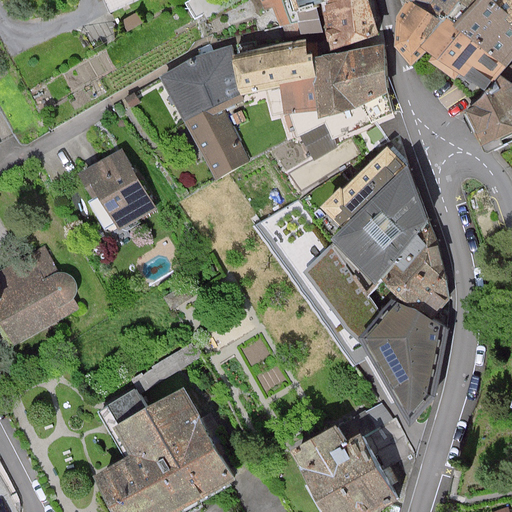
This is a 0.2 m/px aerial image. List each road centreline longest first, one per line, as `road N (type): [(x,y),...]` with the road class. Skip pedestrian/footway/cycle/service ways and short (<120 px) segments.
road 1 (residential): [(421,511),(460,374),(468,300),(427,145)]
road 2 (residential): [(427,145),(381,0)]
road 3 (residential): [(120,95),(0,168)]
